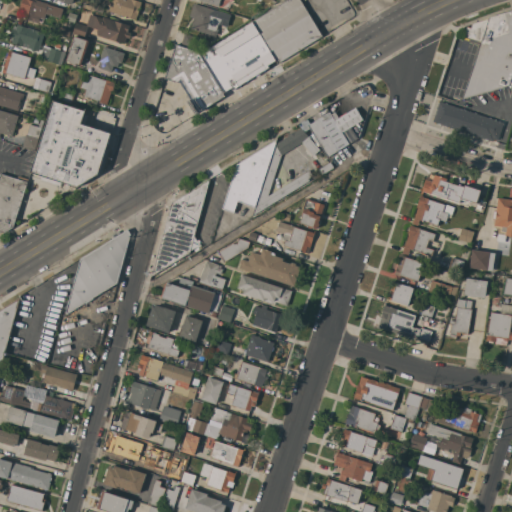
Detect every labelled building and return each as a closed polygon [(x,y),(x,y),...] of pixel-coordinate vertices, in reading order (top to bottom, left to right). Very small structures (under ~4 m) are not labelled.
[(31,0),(35,0),(48,4),(47,4),(63,9),(60,18),(45,14),(43,19),(39,18),(38,23),(20,17),(17,16),(20,5),(18,4),(20,0),(21,1),(21,0),(28,0),(31,1),(31,0)] [(57,0),(66,0),(69,1),(67,8),(56,5),(57,0)] [(94,11),(84,8),(86,0),(96,4),(94,11)] [(135,20),(126,17),(108,11),(111,0),(135,0),(141,2),(135,20)] [(252,22),(286,0),(299,0),(322,36),(277,64),(275,61),(252,22)] [(231,15),(227,27),(218,24),(217,28),(218,29),(216,37),(191,29),(194,17),(190,16),(194,3),(231,15)] [(462,98),(480,41),(467,37),(468,33),(464,32),(466,26),(470,25),(471,24),(490,17),(511,10),(511,75),(509,85),(462,98)] [(69,12),(77,15),(75,23),(67,20),(69,12)] [(102,17),(129,26),(127,32),(131,33),(129,38),(126,37),(124,44),(97,35),(97,34),(96,34),(96,33),(97,33),(96,32),(97,30),(87,26),(91,15),(102,18),(102,17)] [(275,61),(267,66),(268,68),(232,90),(231,88),(223,93),(200,54),(252,22),(275,61)] [(84,38),(72,34),(75,23),(87,27),(84,38)] [(17,25),(27,28),(27,27),(34,29),(34,30),(44,33),(39,52),(21,47),(21,46),(11,43),(12,41),(9,40),(10,37),(12,29),(13,29),(13,26),(16,27),(17,25)] [(69,38),(57,35),(59,27),(64,28),(71,30),(69,38)] [(185,33),(197,37),(193,49),(181,45),(185,33)] [(81,65),(76,64),(75,65),(70,64),(70,62),(66,61),(74,37),(88,41),(81,65)] [(50,48),(65,52),(61,65),(46,60),(47,59),(40,56),(43,46),(50,48)] [(223,93),(225,96),(198,113),(179,81),(176,82),(166,79),(177,46),(198,52),(200,54),(223,93)] [(125,53),(121,64),(119,63),(117,67),(113,66),(111,72),(99,68),(101,62),(99,61),(104,47),(125,53)] [(6,73),(5,73),(2,72),(9,50),(12,51),(12,52),(31,58),(28,67),(36,70),(33,79),(25,76),(24,79),(6,73)] [(106,81),(106,80),(115,83),(112,91),(111,91),(107,105),(99,102),(100,102),(83,97),(85,90),(80,88),(82,81),(87,83),(90,75),(106,81)] [(52,94),(33,88),(36,77),(51,82),(56,83),(52,94)] [(18,111),(17,110),(16,112),(2,107),(2,105),(0,104),(0,86),(23,94),(18,111)] [(71,103),(59,100),(62,90),(74,93),(71,103)] [(30,173),(53,101),(85,112),(81,124),(111,134),(98,174),(77,187),(61,182),(60,186),(41,180),(42,176),(30,173)] [(503,123),(498,140),(494,139),(493,142),(432,122),(439,102),(503,123)] [(307,125),(329,112),(331,114),(335,112),(338,118),(355,108),(363,120),(350,127),(357,138),(327,157),(307,125)] [(0,110),(18,116),(12,137),(9,136),(8,137),(7,137),(7,136),(5,136),(5,135),(0,133),(0,110)] [(153,122),(158,119),(162,126),(157,129),(153,122)] [(22,146),(26,135),(29,124),(38,127),(40,120),(43,121),(35,150),(22,146)] [(318,149),(312,155),(300,142),(279,155),(266,196),(307,170),(311,175),(306,178),(308,180),(252,215),(255,207),(276,143),(299,128),(318,149)] [(277,138),(276,143),(255,207),(237,201),(233,213),(222,209),(237,163),(277,138)] [(330,162),(334,168),(322,175),(319,169),(330,162)] [(0,173),(27,182),(13,227),(4,233),(0,231),(0,173)] [(420,194),(425,179),(432,181),(434,175),(446,179),(445,182),(458,185),(464,187),(464,185),(480,190),(476,203),(466,200),(466,201),(460,200),(459,203),(431,194),(430,194),(423,192),(422,194),(420,194)] [(152,275),(172,203),(209,180),(202,205),(203,206),(203,208),(202,208),(200,213),(201,213),(200,216),(199,216),(194,236),(195,238),(197,241),(201,245),(200,246),(199,247),(194,249),(190,252),(189,253),(152,275)] [(417,208),(416,207),(420,195),(422,195),(421,196),(424,197),(423,197),(428,199),(445,205),(445,204),(454,207),(452,215),(448,214),(445,222),(439,219),(437,226),(420,220),(418,226),(412,224),(417,208)] [(302,210),(306,198),(316,201),(316,202),(324,205),(321,213),(322,214),(321,218),(319,217),(319,219),(320,219),(318,227),(317,227),(316,228),(311,227),(311,229),(307,228),(308,225),(299,223),(303,210),(302,210)] [(498,198),(511,199),(511,236),(505,236),(504,242),(496,241),(498,229),(495,228),(495,226),(494,226),(495,219),(493,218),(494,211),(496,211),(498,198)] [(281,219),(283,213),(291,215),(289,222),(281,219)] [(294,226),(293,227),(307,231),(307,230),(314,233),(308,253),(283,245),(285,241),(281,240),(283,233),(276,231),(279,221),(294,226)] [(408,234),(407,233),(410,225),(420,229),(435,234),(433,241),(429,240),(426,247),(434,250),(431,256),(410,249),(408,255),(402,253),(408,234)] [(473,232),(470,243),(458,239),(461,228),(473,232)] [(80,260),(128,230),(130,235),(117,283),(107,289),(113,299),(99,308),(93,298),(67,314),(65,312),(80,260)] [(254,241),(247,239),(250,231),(257,234),(254,241)] [(256,241),(259,235),(263,237),(263,238),(266,239),(266,238),(271,239),(269,246),(256,241)] [(239,253),(224,262),(218,252),(233,243),(236,244),(238,238),(250,242),(247,251),(240,249),(239,253)] [(262,248),(272,252),(274,253),(275,256),(283,258),(282,261),(291,264),(291,262),(296,264),(295,265),(300,267),(294,287),(239,268),(242,259),(248,261),(249,259),(248,258),(249,255),(250,255),(251,252),(260,255),(262,248)] [(495,253),(492,271),(469,267),(472,249),(495,253)] [(400,275),(399,276),(394,274),(396,267),(397,268),(400,259),(399,259),(401,255),(405,256),(405,257),(424,263),(418,282),(400,275)] [(465,261),(461,273),(448,269),(452,257),(465,261)] [(206,261),(221,266),(221,267),(222,268),(221,274),(216,272),(215,275),(225,279),(222,289),(199,282),(206,261)] [(241,274),(292,291),(290,296),(290,297),(289,301),(288,302),(287,306),(276,302),(275,305),(243,294),(244,290),(237,288),(241,274)] [(487,281),(485,298),(464,295),(466,278),(487,281)] [(511,278),(511,295),(503,294),(506,278),(511,278)] [(162,298),(162,297),(161,296),(166,283),(167,284),(167,283),(177,286),(180,279),(193,283),(192,285),(215,293),(208,313),(162,298)] [(452,287),(458,287),(454,300),(428,291),(432,280),(452,287)] [(391,300),(386,299),(388,294),(390,294),(391,291),(390,291),(393,281),(413,288),(408,306),(391,300)] [(0,310),(19,298),(20,299),(0,371),(0,310)] [(468,334),(465,333),(464,335),(460,334),(460,336),(456,335),(456,339),(449,338),(449,334),(450,334),(452,324),(449,324),(450,320),(455,321),(457,307),(456,307),(457,299),(465,300),(472,301),(470,309),(472,309),(468,334)] [(421,314),(424,304),(435,307),(431,318),(421,314)] [(507,341),(506,346),(494,344),(495,342),(493,342),(493,343),(488,342),(488,341),(486,341),(486,335),(487,335),(490,312),(500,314),(501,304),(511,306),(511,315),(510,325),(511,325),(511,329),(510,328),(509,331),(511,331),(511,340),(509,340),(507,341)] [(146,325),(152,306),(155,307),(155,305),(164,308),(164,307),(176,311),(169,333),(146,325)] [(233,309),(243,312),(238,326),(229,324),(229,323),(218,319),(222,305),(233,309)] [(378,327),(381,317),(380,317),(381,315),(380,315),(384,305),(397,309),(415,315),(415,316),(424,319),(424,317),(431,319),(430,323),(423,320),(420,328),(432,332),(428,344),(378,327)] [(255,314),(253,313),(255,306),(261,308),(262,306),(267,307),(266,309),(282,314),(276,332),(252,325),(255,314)] [(202,320),(196,341),(179,336),(186,315),(202,320)] [(147,348),(149,344),(145,343),(149,331),(152,332),(153,333),(154,332),(156,332),(155,333),(159,335),(159,336),(166,338),(166,336),(174,339),(181,341),(178,350),(179,350),(177,357),(147,348)] [(261,338),(260,339),(267,341),(268,341),(274,343),(273,346),(274,348),(273,351),(271,352),(268,362),(245,354),(251,334),(261,338)] [(227,354),(215,350),(219,340),(231,344),(227,354)] [(172,392),(176,380),(161,375),(161,376),(159,375),(157,381),(151,379),(151,380),(148,379),(148,378),(139,375),(141,369),(137,368),(138,364),(139,364),(142,354),(149,357),(193,372),(189,384),(188,384),(188,386),(196,389),(193,398),(172,392)] [(185,367),(185,366),(183,365),(184,360),(187,361),(187,360),(197,363),(197,362),(200,363),(200,364),(203,365),(201,372),(185,367)] [(261,368),(261,367),(267,369),(265,376),(268,377),(265,384),(263,383),(261,387),(236,379),(242,361),(261,368)] [(223,369),(220,378),(210,374),(203,372),(206,364),(223,369)] [(77,374),(72,391),(42,382),(45,373),(41,372),(43,365),(77,374)] [(363,400),(362,401),(354,398),(356,390),(358,384),(361,376),(371,380),(371,379),(375,380),(375,381),(379,382),(386,384),(386,383),(391,385),(399,388),(392,410),(363,400)] [(223,382),(216,404),(201,399),(208,377),(223,382)] [(128,403),(131,393),(129,393),(133,380),(134,381),(161,391),(154,411),(148,409),(128,403)] [(251,391),(258,393),(258,392),(259,392),(256,402),(255,407),(251,406),(249,411),(231,405),(234,396),(225,393),(228,383),(251,391)] [(25,391),(22,400),(30,403),(29,409),(9,404),(9,403),(1,401),(1,400),(0,400),(2,390),(4,391),(5,386),(25,391)] [(419,408),(415,421),(404,417),(408,405),(404,404),(408,392),(423,397),(419,408)] [(70,420),(41,412),(45,395),(74,404),(70,420)] [(437,401),(433,413),(430,412),(428,420),(422,418),(424,411),(427,412),(427,411),(425,411),(425,410),(419,408),(423,397),(437,401)] [(42,400),(40,407),(37,406),(37,404),(31,403),(32,398),(42,400)] [(195,401),(202,403),(202,404),(203,404),(199,417),(196,416),(195,419),(207,423),(203,435),(192,431),(186,429),(191,414),(190,414),(189,414),(193,401),(194,401),(195,401)] [(351,405),(359,408),(375,413),(373,421),(377,423),(377,424),(380,425),(378,431),(375,430),(374,433),(345,424),(351,405)] [(54,438),(29,431),(30,427),(22,425),(22,426),(5,421),(9,406),(26,411),(26,412),(35,414),(59,421),(54,438)] [(181,411),(176,426),(159,420),(163,406),(181,411)] [(231,413),(248,419),(247,421),(252,423),(250,431),(247,430),(246,435),(243,434),(241,442),(237,440),(237,441),(233,439),(219,434),(219,433),(218,433),(219,428),(220,429),(222,424),(210,420),(214,407),(227,412),(231,414),(231,413)] [(435,421),(438,411),(445,414),(445,411),(450,413),(449,415),(453,416),(456,407),(463,409),(464,407),(472,409),(471,412),(478,414),(481,415),(478,425),(475,433),(462,428),(462,430),(435,421)] [(130,412),(132,412),(131,413),(163,424),(160,434),(153,431),(152,433),(151,433),(149,439),(135,434),(136,433),(120,428),(126,411),(130,412)] [(406,418),(401,432),(389,428),(394,414),(406,418)] [(462,434),(462,435),(469,437),(473,438),(470,447),(472,448),(470,452),(470,454),(470,455),(468,457),(466,458),(464,458),(462,457),(460,464),(451,461),(454,455),(453,455),(454,451),(449,449),(448,450),(443,449),(443,450),(439,449),(440,447),(439,447),(437,447),(436,446),(436,444),(437,442),(439,442),(440,442),(440,441),(441,441),(442,438),(427,433),(430,424),(462,434)] [(341,446),(344,438),(342,438),(342,436),(341,434),(342,432),(344,431),(344,429),(351,431),(377,440),(372,456),(341,446)] [(0,430),(19,435),(17,445),(15,444),(14,446),(0,442),(0,430)] [(413,433),(427,438),(423,451),(409,446),(413,433)] [(125,437),(137,441),(137,440),(158,447),(155,457),(149,455),(148,457),(143,456),(144,453),(142,453),(139,463),(130,460),(129,462),(127,461),(127,460),(126,459),(125,460),(122,459),(122,458),(119,457),(116,455),(113,454),(115,449),(113,449),(115,443),(116,443),(117,442),(115,441),(117,437),(119,437),(119,435),(121,436),(121,435),(124,436),(125,437)] [(180,451),(185,437),(190,439),(192,435),(199,437),(198,442),(194,456),(180,451)] [(161,447),(162,444),(161,444),(164,436),(176,440),(173,450),(161,447)] [(214,439),(211,449),(205,447),(207,437),(214,439)] [(23,455),(25,447),(22,446),(23,439),(27,440),(27,439),(41,443),(41,444),(49,446),(49,445),(60,447),(56,462),(46,459),(46,461),(23,455)] [(214,440),(226,444),(234,446),(234,447),(237,448),(237,447),(240,448),(239,449),(243,450),(242,454),(243,455),(242,458),(241,457),(240,460),(240,461),(238,467),(209,457),(214,440)] [(383,440),(389,442),(386,450),(380,448),(383,440)] [(337,454),(338,451),(339,451),(339,453),(367,462),(372,463),(370,471),(372,472),(368,484),(364,483),(365,480),(362,479),(361,482),(355,480),(352,480),(353,479),(346,477),(344,482),(338,480),(340,474),(339,474),(341,469),(343,470),(344,468),(333,465),(334,460),(333,460),(334,454),(336,454),(335,453),(336,453),(337,454)] [(396,457),(393,468),(382,464),(385,453),(396,457)] [(12,462),(33,468),(33,469),(51,475),(51,477),(51,478),(51,480),(49,481),(49,482),(50,483),(48,490),(8,479),(7,479),(0,477),(0,459),(12,462)] [(460,468),(461,469),(460,472),(462,473),(460,480),(458,479),(457,483),(455,482),(455,483),(440,478),(439,480),(430,477),(432,470),(434,471),(438,460),(460,468)] [(156,462),(168,466),(173,468),(170,479),(164,477),(152,473),(156,462)] [(212,466),(212,467),(227,471),(235,473),(232,482),(234,483),(232,488),(230,487),(228,493),(224,492),(216,489),(206,485),(208,481),(205,480),(206,477),(199,475),(203,463),(212,466)] [(129,469),(146,474),(139,494),(130,490),(129,492),(117,487),(117,489),(103,484),(103,482),(102,481),(103,478),(104,479),(105,477),(104,476),(107,468),(108,469),(109,466),(113,468),(114,465),(129,471),(129,469)] [(413,469),(409,480),(398,476),(401,465),(413,469)] [(185,472),(196,476),(192,486),(181,482),(185,472)] [(357,504),(347,500),(347,502),(323,494),(328,478),(331,479),(331,480),(362,490),(357,504)] [(165,489),(159,508),(148,505),(156,480),(161,482),(159,487),(165,489)] [(376,480),(388,484),(384,495),(372,491),(376,480)] [(6,500),(11,485),(44,494),(43,498),(45,499),(42,511),(6,500)] [(172,511),(160,508),(167,489),(173,491),(174,486),(179,488),(172,511)] [(191,489),(207,494),(207,496),(221,501),(221,503),(226,505),(223,511),(194,511),(185,509),(191,489)] [(451,496),(451,497),(455,498),(452,506),(448,505),(445,511),(435,511),(426,509),(426,507),(417,504),(421,491),(430,493),(430,491),(431,492),(432,490),(451,496)] [(131,509),(129,509),(128,511),(108,511),(97,508),(102,491),(133,501),(131,509)] [(404,495),(400,506),(389,502),(392,492),(404,495)] [(375,507),(374,510),(375,511),(374,511),(361,511),(364,503),(375,507)]
